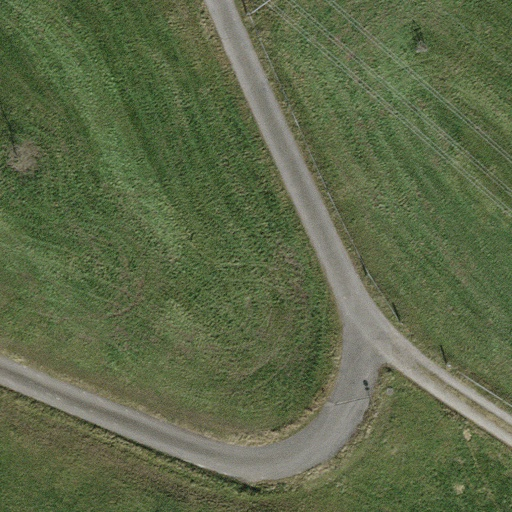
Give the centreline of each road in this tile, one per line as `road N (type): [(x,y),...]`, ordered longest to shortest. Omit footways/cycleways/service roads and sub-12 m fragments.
road 1 (track): [(376,343),(350,420),(286,465),(217,460),(0,362)]
road 2 (track): [(376,343),(220,0)]
road 3 (track): [(511,431),(376,343)]
